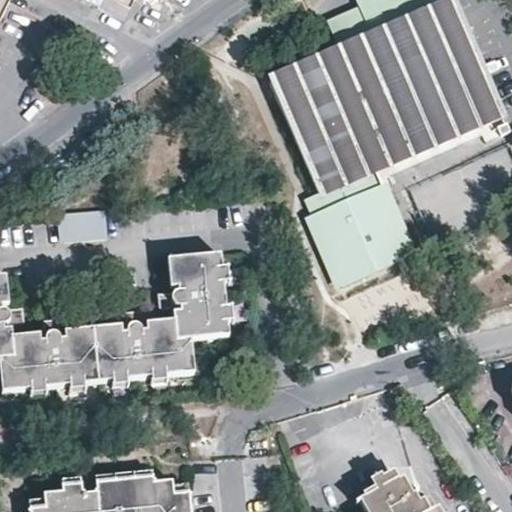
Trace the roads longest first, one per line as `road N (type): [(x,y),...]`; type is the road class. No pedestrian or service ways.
road 1 (residential): [(223,0),(0,156)]
road 2 (residential): [(239,418),(204,413),(0,445)]
road 3 (residential): [(412,361),(239,418)]
road 4 (residential): [(510,511),(412,361)]
